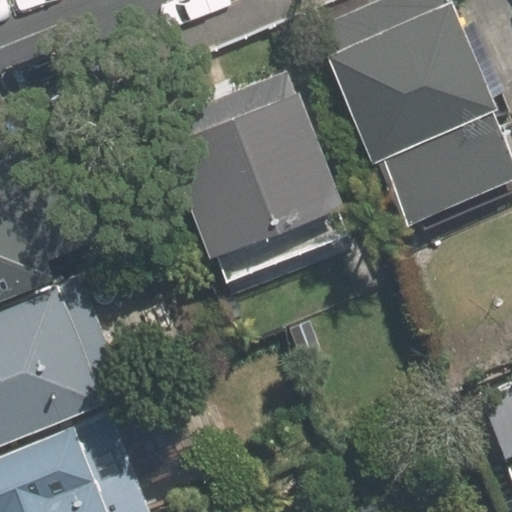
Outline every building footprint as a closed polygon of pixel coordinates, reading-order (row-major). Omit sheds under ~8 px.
[(511,173),(511,136),(467,0),(346,0),(322,9),(348,61),(419,203),(511,173)] [(361,192),(317,73),(178,124),(222,243),(361,192)] [(94,129),(0,161),(0,289),(68,266),(58,235),(123,212),(94,129)] [(58,281),(0,304),(0,429),(131,376),(93,283),(63,295),(58,281)] [(161,395),(0,454),(0,511),(1,511),(167,511),(155,478),(187,466),(161,395)] [(511,396),(494,406),(511,440),(511,439),(511,396)]
